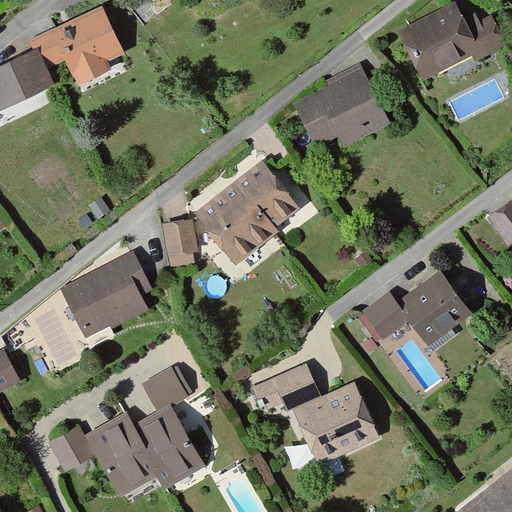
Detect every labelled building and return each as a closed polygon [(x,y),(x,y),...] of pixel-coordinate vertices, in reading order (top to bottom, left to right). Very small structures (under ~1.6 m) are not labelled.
[(455,8),(405,32),(425,73),(473,49),(477,57),(503,44),(491,19),(479,25),(475,17),(463,23),(455,8)] [(57,32),(35,42),(39,50),(44,63),(69,53),(80,79),(108,67),(104,58),(120,50),(103,12),(57,32)] [(0,69),(0,105),(50,81),(36,52),(0,69)] [(386,121),(360,68),(327,85),(329,89),(299,104),(317,141),(339,131),(344,142),(386,121)] [(294,206),(263,166),(201,214),(236,258),(273,229),(269,225),(294,206)] [(509,241),(511,238),(511,203),(492,218),(509,241)] [(190,221),(166,225),(174,269),(194,266),(191,249),(195,249),(190,221)] [(133,256),(66,289),(88,333),(143,306),(136,292),(148,286),(133,256)] [(468,311),(440,274),(399,306),(390,295),(368,311),(386,334),(410,315),(429,340),(468,311)] [(2,352),(0,353),(0,388),(17,380),(2,352)] [(321,400),(306,367),(257,388),(265,407),(286,398),(289,407),(296,404),(299,410),(321,400)] [(146,384),(159,408),(185,394),(172,370),(146,384)] [(377,436),(355,386),(321,400),(299,410),(321,460),(377,436)] [(133,429),(158,472),(165,485),(201,464),(170,408),(162,412),(133,429)] [(158,472),(133,429),(126,415),(122,418),(91,435),(123,492),(158,472)] [(52,443),(67,467),(95,451),(87,437),(80,426),(52,443)] [(511,511),(511,476),(468,511),(511,511)]
